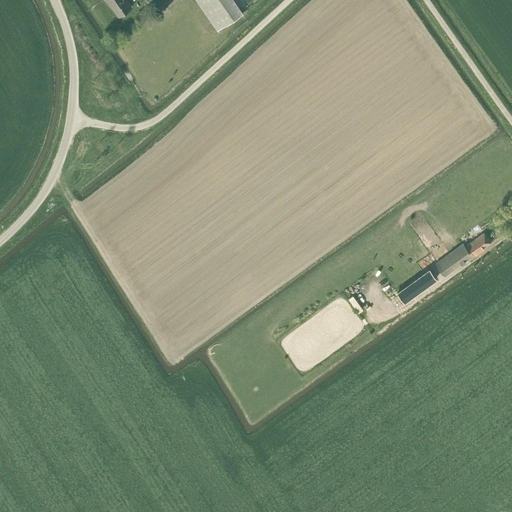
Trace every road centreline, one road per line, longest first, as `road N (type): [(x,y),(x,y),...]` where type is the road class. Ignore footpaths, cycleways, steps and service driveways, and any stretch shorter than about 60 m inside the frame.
road 1 (unclassified): [(289,0),(151,122),(118,127),(71,119)]
road 2 (unclassified): [(511,121),(425,0)]
road 3 (unclassified): [(0,240),(50,181),(71,119)]
road 4 (unclassified): [(71,119),(72,56),(55,0)]
